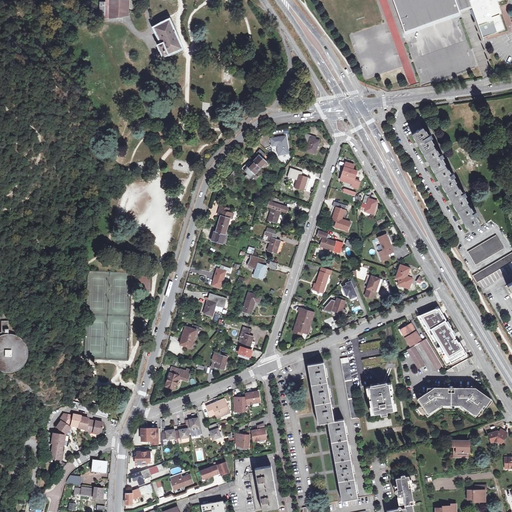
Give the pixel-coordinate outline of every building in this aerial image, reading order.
[(128,12),(128,0),(105,0),(106,2),(99,2),(98,20),(128,14),(128,12)] [(465,9),(471,7),(477,25),(481,37),(485,36),(487,35),(504,29),(498,14),(496,7),(498,7),(496,2),(501,0),(393,0),(395,6),(404,30),(458,11),(465,9)] [(170,20),(152,27),(159,44),(156,45),(161,56),(164,55),(164,56),(165,58),(166,59),(183,51),(182,48),(176,33),(177,33),(176,31),(175,31),(170,20)] [(418,120),(412,124),(416,131),(412,133),(417,141),(418,144),(419,146),(428,161),(429,163),(431,165),(439,180),(441,182),(442,185),(451,199),(452,202),(453,204),(462,219),(463,221),(465,223),(469,230),(479,224),(474,216),(477,214),(475,211),(472,212),(463,196),(466,195),(464,192),(461,193),(452,177),(454,176),(452,173),(450,174),(440,158),(443,157),(441,153),(439,155),(429,139),(432,137),(430,134),(427,136),(418,120)] [(416,131),(412,124),(408,126),(412,133),(416,131)] [(317,146),(319,141),(311,137),(311,136),(307,134),(304,141),(309,143),(306,150),(315,154),(317,146)] [(286,136),(271,138),(272,147),(277,146),(279,155),(289,153),(286,136)] [(253,161),(261,168),(268,161),(263,157),(266,154),(261,149),(258,152),(259,154),(253,161)] [(253,161),(248,167),(246,165),(243,169),(248,174),(245,177),(250,181),(261,168),(253,161)] [(355,178),(357,171),(352,168),(353,165),(346,163),(341,177),(341,180),(353,183),(355,178)] [(232,180),(237,173),(234,171),(229,178),(232,180)] [(302,174),(295,172),(293,179),(297,180),(294,187),(303,190),(307,177),(301,175),(302,174)] [(361,181),(355,178),(353,183),(352,188),(354,188),(359,190),(361,181)] [(361,207),(365,209),(364,211),(373,214),(377,201),(369,198),(369,197),(365,195),(362,203),(361,207)] [(276,223),(280,210),(286,212),(288,207),(282,205),(283,201),(272,197),(268,207),(272,208),(268,220),(276,223)] [(336,221),(335,223),(342,225),(344,219),(342,219),(346,205),(341,204),(335,202),(334,201),(333,206),(336,207),(332,219),(336,221)] [(220,215),(218,223),(228,226),(231,219),(233,219),(234,215),(228,213),(219,210),(218,215),(220,215)] [(350,221),(344,219),(342,225),(335,223),(334,226),(347,231),(350,221)] [(223,243),(228,226),(218,223),(215,231),(213,230),(213,231),(210,239),(223,243)] [(280,240),(276,239),(271,237),(273,233),(275,234),(276,233),(276,231),(266,228),(266,231),(263,240),(270,242),(267,250),(276,253),(280,240)] [(318,236),(321,237),(323,237),(322,240),(320,246),(332,250),(335,242),(329,239),(330,235),(319,231),(318,236)] [(392,246),(386,234),(378,237),(384,250),(392,246)] [(476,264),(501,250),(493,237),(468,251),(476,264)] [(355,248),(357,243),(347,240),(345,245),(355,248)] [(382,261),(390,257),(396,255),(392,247),(392,246),(384,250),(378,252),(382,261)] [(511,252),(472,275),(476,282),(511,261),(511,252)] [(247,265),(252,269),(255,270),(258,263),(263,265),(266,259),(251,255),(251,259),(247,265)] [(275,269),(278,264),(270,261),(268,266),(275,269)] [(511,261),(476,282),(480,289),(498,278),(500,277),(511,270),(511,261)] [(253,278),(254,276),(263,278),(265,269),(266,266),(263,265),(258,263),(255,270),(252,269),(249,276),(253,278)] [(396,278),(398,285),(408,288),(412,279),(406,276),(409,268),(401,265),(396,278)] [(314,289),(323,293),(331,269),(321,266),(319,271),(320,271),(314,289)] [(232,269),(225,267),(223,270),(219,269),(217,268),(212,285),(221,288),(226,271),(230,273),(232,269)] [(376,291),(380,279),(372,276),(367,288),(365,294),(373,297),(375,293),(370,291),(371,290),(375,291),(376,291)] [(350,281),(346,283),(347,285),(342,286),(346,296),(349,295),(351,299),(357,296),(358,296),(355,288),(356,286),(353,278),(350,279),(350,281)] [(244,318),(245,312),(251,314),(255,301),(259,302),(261,296),(248,292),(244,305),(240,304),(237,316),(244,318)] [(227,299),(219,296),(217,301),(214,299),(213,302),(217,303),(215,309),(223,312),(227,299)] [(346,301),(337,298),(335,301),(332,300),(325,307),(324,310),(332,312),(333,311),(341,313),(346,301)] [(217,303),(213,302),(208,300),(205,307),(203,313),(212,316),(215,309),(217,303)] [(439,307),(417,317),(446,365),(468,355),(439,307)] [(299,333),(299,331),(303,332),(308,334),(314,312),(304,309),(300,308),(298,312),(299,313),(293,331),(299,333)] [(328,328),(335,325),(332,317),(325,320),(328,328)] [(7,335),(8,335),(8,321),(1,321),(2,333),(0,332),(0,336),(1,336),(3,335),(4,335),(6,335),(7,335)] [(410,323),(402,328),(404,333),(403,333),(410,345),(412,343),(415,341),(418,339),(414,332),(413,330),(414,330),(410,323)] [(181,331),(184,332),(182,340),(180,344),(186,346),(191,347),(197,330),(182,325),(181,331)] [(252,342),(253,338),(248,336),(249,330),(243,328),(239,339),(242,341),(240,347),(249,350),(252,351),(255,342),(252,342)] [(12,335),(11,335),(9,335),(8,335),(7,335),(6,335),(4,335),(3,335),(1,336),(0,336),(0,371),(0,372),(2,372),(3,373),(5,373),(6,373),(8,373),(10,373),(11,373),(13,373),(15,372),(16,372),(18,371),(19,370),(20,369),(21,368),(23,367),(24,365),(24,364),(25,362),(26,361),(26,359),(27,358),(27,356),(27,355),(27,353),(27,351),(27,350),(26,348),(26,347),(25,345),(24,344),(23,342),(22,341),(21,340),(20,339),(18,338),(17,337),(16,336),(14,336),(12,335)] [(426,338),(420,341),(436,369),(442,365),(432,348),(426,338)] [(386,346),(384,339),(360,343),(361,351),(386,346)] [(424,364),(413,345),(407,349),(418,367),(424,364)] [(250,358),(252,351),(249,350),(240,347),(238,354),(250,358)] [(214,368),(215,367),(220,369),(223,370),(228,357),(215,353),(211,367),(214,368)] [(364,366),(389,362),(387,354),(362,358),(364,366)] [(349,361),(341,363),(351,417),(359,416),(355,394),(349,361)] [(342,500),(358,497),(344,419),(335,420),(324,362),(308,364),(318,423),(328,422),(342,500)] [(187,382),(190,372),(186,371),(172,367),(171,368),(183,372),(182,378),(181,380),(187,382)] [(183,372),(171,368),(171,371),(166,386),(174,389),(178,379),(178,377),(182,378),(183,372)] [(370,383),(370,385),(367,386),(366,386),(367,395),(369,395),(370,405),(369,405),(370,413),(380,411),(380,414),(387,413),(387,410),(396,408),(395,400),(393,401),(391,390),(393,390),(391,381),(386,382),(386,380),(370,383)] [(492,399),(493,398),(477,388),(435,387),(429,392),(418,399),(423,406),(422,406),(421,406),(418,408),(419,409),(416,412),(420,417),(425,415),(429,416),(443,406),(461,407),(459,408),(464,411),(465,409),(477,417),(478,416),(481,415),(487,407),(489,407),(494,400),(492,399)] [(249,394),(249,392),(245,393),(246,397),(247,399),(246,404),(260,401),(258,391),(251,392),(251,394),(249,394)] [(246,409),(246,404),(247,399),(246,397),(241,397),(241,399),(239,399),(239,397),(233,397),(234,411),(238,411),(238,410),(246,409)] [(208,406),(209,410),(214,408),(214,411),(217,417),(226,414),(229,409),(225,400),(208,406)] [(79,410),(84,411),(86,405),(73,401),(71,407),(79,410)] [(91,413),(93,407),(86,405),(84,411),(91,413)] [(91,413),(109,418),(111,410),(93,405),(93,407),(91,413)] [(57,430),(63,435),(65,436),(64,439),(65,439),(66,437),(69,429),(67,429),(68,418),(63,417),(60,424),(61,425),(57,430)] [(70,428),(78,430),(80,420),(81,419),(72,417),(72,419),(68,418),(67,429),(69,429),(70,428)] [(185,419),(186,428),(188,428),(189,433),(191,433),(191,435),(200,434),(198,417),(191,418),(191,419),(189,419),(188,419),(185,419)] [(85,434),(89,435),(92,424),(88,423),(89,422),(80,420),(78,430),(78,431),(85,433),(85,434)] [(258,429),(257,429),(257,431),(255,431),(255,429),(251,430),(253,440),(253,441),(266,438),(263,422),(257,424),(258,429)] [(92,424),(89,435),(95,437),(100,435),(103,425),(95,423),(95,424),(92,424)] [(212,433),(210,433),(212,440),(221,436),(218,427),(217,427),(216,425),(215,423),(208,426),(210,430),(211,430),(212,433)] [(158,428),(147,428),(141,428),(141,440),(151,440),(151,444),(158,444),(158,428)] [(166,440),(176,438),(175,430),(175,428),(167,430),(167,431),(166,431),(165,431),(161,431),(161,440),(166,440)] [(188,428),(186,428),(181,429),(181,430),(179,430),(175,430),(176,438),(176,439),(180,439),(181,439),(182,443),(189,441),(188,438),(189,438),(189,433),(188,428)] [(497,431),(488,434),(490,442),(494,441),(497,441),(500,443),(506,432),(503,430),(501,433),(499,432),(497,431)] [(48,447),(52,447),(61,449),(64,449),(66,449),(68,439),(65,439),(64,439),(65,436),(63,435),(51,433),(48,447)] [(241,436),(241,434),(236,433),(236,444),(243,445),(243,447),(248,448),(250,435),(243,434),(243,436),(241,436)] [(456,446),(456,457),(467,457),(467,451),(468,451),(468,441),(452,441),(452,446),(456,446)] [(61,449),(52,447),(50,462),(59,463),(61,449)] [(150,451),(137,451),(137,457),(135,457),(135,460),(140,460),(140,463),(146,463),(150,459),(150,451)] [(92,471),(98,471),(105,472),(106,470),(107,462),(93,461),(92,471)] [(200,471),(203,479),(216,474),(220,473),(221,475),(228,472),(225,463),(200,471)] [(401,476),(395,477),(397,487),(396,487),(395,487),(395,488),(394,488),(394,489),(394,490),(395,491),(395,492),(396,492),(397,492),(398,496),(402,495),(406,495),(405,491),(409,490),(408,486),(413,486),(412,482),(411,478),(410,478),(407,479),(406,475),(409,474),(407,465),(399,467),(401,476)] [(155,466),(132,474),(134,480),(137,479),(139,485),(144,483),(143,478),(144,477),(145,479),(151,477),(151,475),(158,473),(155,466)] [(271,473),(269,466),(256,468),(257,472),(249,473),(255,509),(278,506),(276,494),(274,495),(274,491),(272,479),(273,479),(273,476),(272,473),(271,473)] [(182,478),(180,473),(169,477),(171,481),(170,482),(173,490),(192,483),(189,475),(182,478)] [(65,484),(75,485),(80,486),(81,478),(69,476),(68,477),(65,484)] [(474,489),(467,489),(467,497),(473,497),(473,500),(484,500),(484,490),(486,490),(486,485),(474,485),(474,489)] [(145,486),(126,492),(126,504),(132,504),(132,498),(138,497),(138,495),(141,494),(147,491),(145,486)] [(93,498),(94,489),(81,487),(80,497),(93,498)] [(217,487),(203,492),(204,496),(218,491),(217,487)] [(103,489),(94,488),(94,489),(93,498),(103,500),(104,494),(102,494),(103,489)] [(406,495),(402,495),(404,503),(404,505),(412,503),(414,503),(411,490),(409,490),(405,491),(406,495)] [(211,504),(212,511),(224,511),(222,501),(215,503),(211,504)] [(413,511),(412,503),(404,505),(404,503),(399,503),(399,505),(398,506),(398,507),(397,508),(386,510),(386,511),(413,511)] [(454,511),(455,503),(450,503),(450,507),(448,507),(448,506),(441,506),(441,508),(435,508),(435,511),(454,511)]
